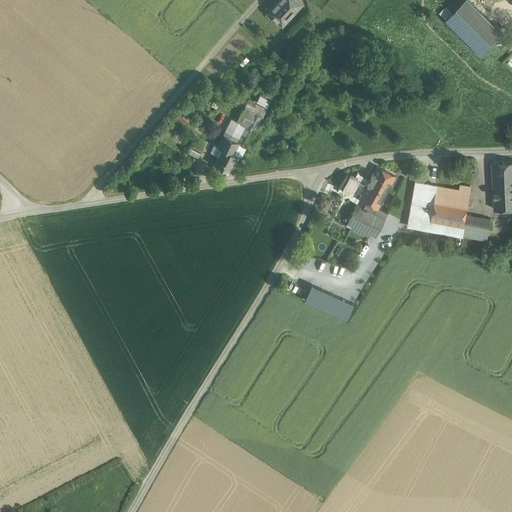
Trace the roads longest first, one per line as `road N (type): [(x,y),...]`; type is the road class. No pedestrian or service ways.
road 1 (unclassified): [(319,170),(286,255),(131,511)]
road 2 (unclassified): [(319,170),(32,210)]
road 3 (unclassified): [(511,150),(382,156),(319,170)]
